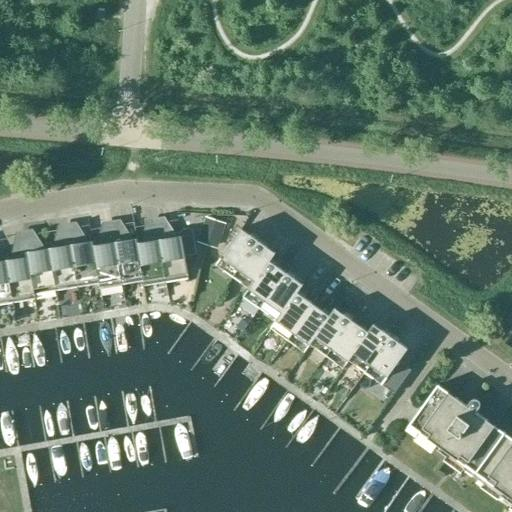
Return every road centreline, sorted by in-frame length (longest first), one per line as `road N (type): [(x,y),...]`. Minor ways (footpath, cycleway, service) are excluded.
road 1 (residential): [(445,334),(256,198),(124,190),(0,210)]
road 2 (unclassified): [(511,178),(124,135)]
road 3 (unclassified): [(124,135),(134,0)]
road 4 (unclassified): [(124,135),(0,126)]
